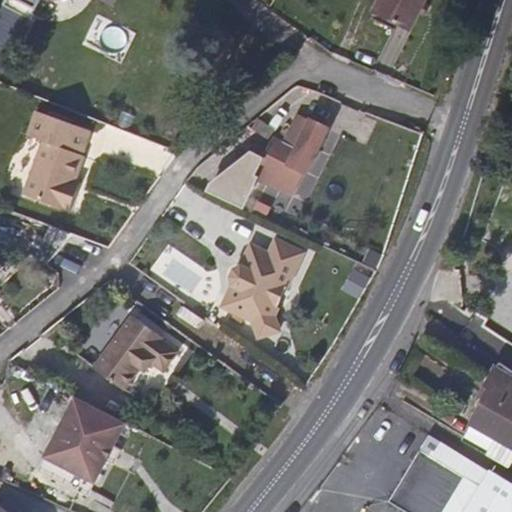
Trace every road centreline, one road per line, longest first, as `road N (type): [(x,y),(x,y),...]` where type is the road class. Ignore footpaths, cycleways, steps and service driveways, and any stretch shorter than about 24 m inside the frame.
road 1 (secondary): [(257,502),(357,381),(402,302),(449,198),(473,127),(480,73)]
road 2 (secondary): [(480,73),(372,325),(257,502)]
